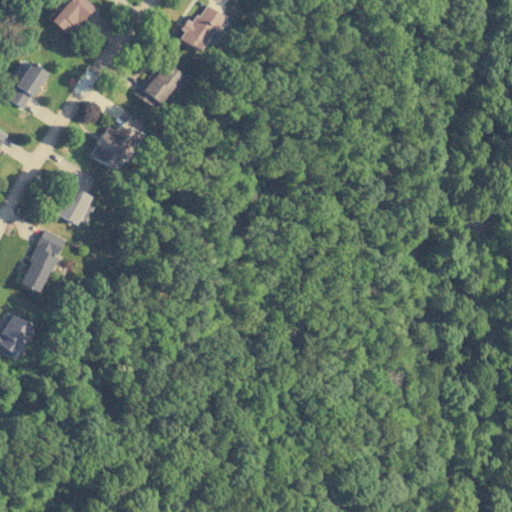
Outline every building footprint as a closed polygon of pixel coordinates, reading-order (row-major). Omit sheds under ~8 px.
[(65,35),(79,19),(83,23),(94,10),(82,0),(63,0),(62,2),(60,0),(56,0),(50,7),(55,11),(48,20),(65,35)] [(173,37),(197,52),(219,14),(201,3),(190,23),(184,20),(173,37)] [(131,94),(153,110),(179,75),(157,59),(131,94)] [(87,156),(111,167),(128,132),(113,125),(111,129),(102,125),(87,156)] [(88,206),(82,204),(86,195),(66,185),(53,213),(80,225),(88,206)] [(61,239),(41,229),(16,282),(36,292),(61,239)] [(0,353),(6,358),(28,326),(5,311),(0,318),(0,353)]
